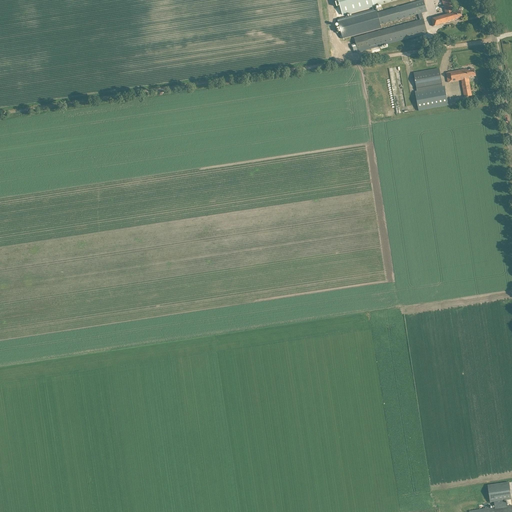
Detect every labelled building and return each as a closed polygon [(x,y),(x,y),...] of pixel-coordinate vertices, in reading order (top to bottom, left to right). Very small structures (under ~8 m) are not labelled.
[(339,26),(335,27),(337,33),(341,32),(343,39),(383,28),(382,24),(402,19),(412,16),(419,14),(420,20),(384,30),(355,38),(357,45),(353,46),(354,52),(428,32),(428,31),(424,19),(422,13),(428,11),(425,1),(424,0),(423,0),(411,3),(383,11),(379,13),(377,7),(375,8),(376,10),(374,10),(338,20),(338,21),(339,26)] [(340,0),(344,15),(397,0),(340,0)] [(449,0),(441,0),(446,15),(431,20),(433,27),(452,21),(463,18),(461,11),(453,13),(449,0)] [(414,73),(417,89),(417,91),(415,92),(419,111),(448,105),(445,86),(443,87),(439,68),(414,73)] [(462,70),(446,73),(448,82),(462,80),(462,84),(464,97),(472,96),(468,78),(476,76),(475,69),(467,70),(467,69),(462,70)] [(506,501),(511,500),(509,483),(466,489),(469,506),(494,503),(506,501)] [(495,508),(469,511),(511,511),(511,505),(507,506),(506,501),(494,503),(495,508)]
